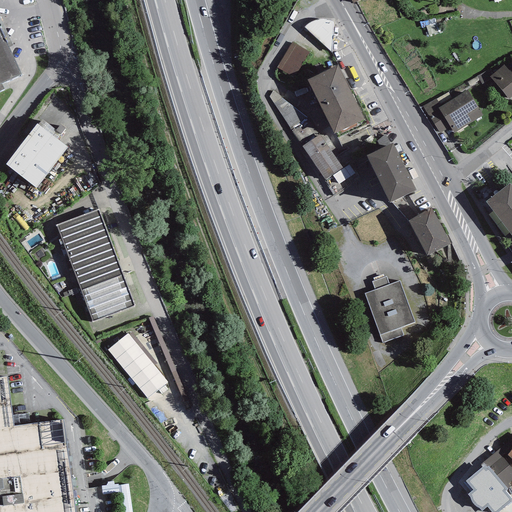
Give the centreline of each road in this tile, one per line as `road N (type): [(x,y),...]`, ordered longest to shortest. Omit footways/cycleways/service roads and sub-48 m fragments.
road 1 (motorway): [(399,511),(285,268),(195,0)]
road 2 (motorway): [(164,0),(251,267),(364,511)]
road 3 (unclassified): [(64,52),(158,313),(242,502)]
road 4 (unclassified): [(0,297),(150,469),(171,509)]
road 5 (secondary): [(316,511),(485,341)]
road 6 (primary): [(442,185),(338,0)]
road 7 (unknown): [(93,511),(80,486),(70,417),(0,351)]
road 8 (primary): [(495,295),(442,185)]
road 9 (unknown): [(16,12),(33,64),(0,121)]
